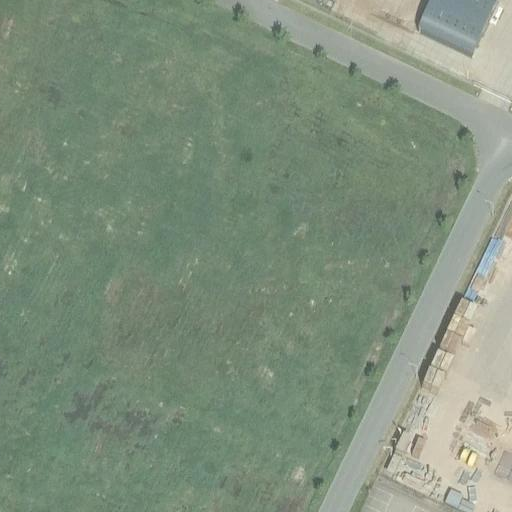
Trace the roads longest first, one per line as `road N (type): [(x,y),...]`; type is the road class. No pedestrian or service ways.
road 1 (unclassified): [(332,511),(509,134)]
road 2 (unclassified): [(509,134),(250,0)]
